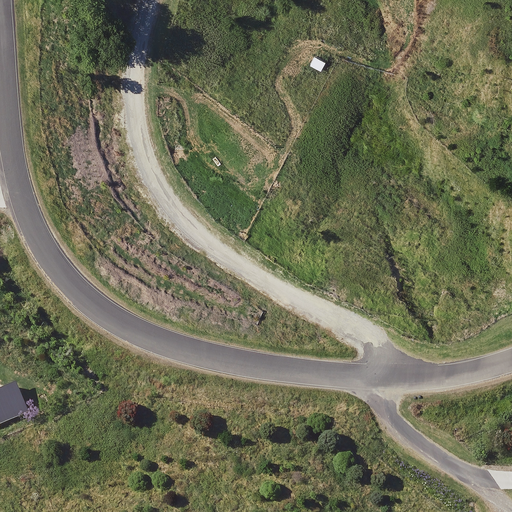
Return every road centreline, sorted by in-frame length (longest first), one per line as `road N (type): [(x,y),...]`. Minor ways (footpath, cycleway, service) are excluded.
road 1 (unclassified): [(0,23),(11,158),(30,229),(59,271),(156,339),(280,368),(385,377)]
road 2 (residential): [(149,0),(130,105),(139,155),(166,206),(229,265),(365,333),(384,359),(385,377)]
road 3 (residential): [(385,377),(388,411),(424,447),(461,469),(511,480)]
road 4 (residential): [(511,360),(448,376),(385,377)]
